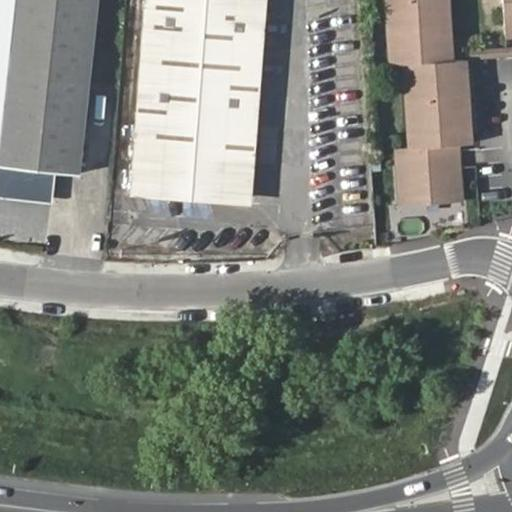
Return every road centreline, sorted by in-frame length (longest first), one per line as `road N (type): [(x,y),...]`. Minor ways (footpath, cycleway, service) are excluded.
road 1 (unclassified): [(0,278),(64,290),(187,294),(310,286),(469,253),(511,259)]
road 2 (secondary): [(511,434),(439,479),(318,511)]
